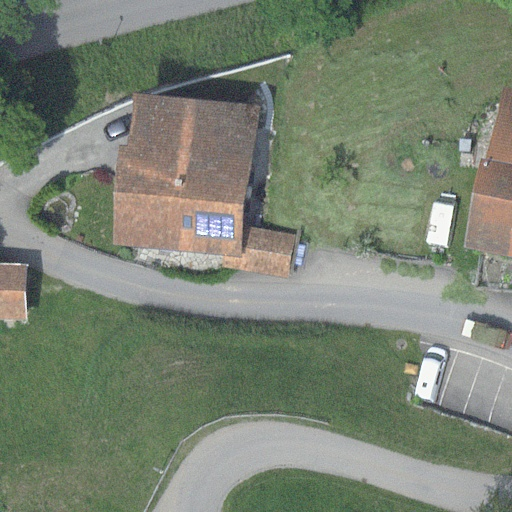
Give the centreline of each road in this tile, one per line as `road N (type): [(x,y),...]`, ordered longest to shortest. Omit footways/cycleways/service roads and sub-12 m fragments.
road 1 (residential): [(0,234),(174,298),(398,308),(511,338)]
road 2 (residential): [(511,499),(265,450),(230,458),(211,474),(193,511)]
road 3 (unclassified): [(138,0),(0,36)]
